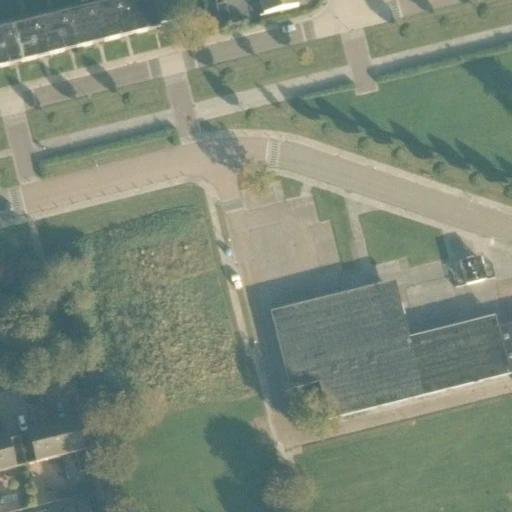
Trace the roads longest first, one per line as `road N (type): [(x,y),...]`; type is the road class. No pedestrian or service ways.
road 1 (residential): [(503,391),(283,447),(222,158)]
road 2 (residential): [(0,107),(345,22)]
road 3 (tertiary): [(511,232),(295,159),(222,158)]
road 4 (tertiary): [(222,158),(0,211)]
